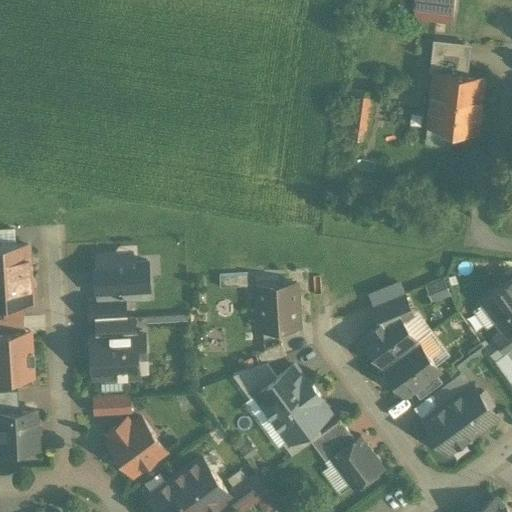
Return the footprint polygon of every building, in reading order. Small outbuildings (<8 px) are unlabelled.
[(414,0),(414,8),(452,12),(453,0),(414,0)] [(462,41),(432,38),(429,70),(433,71),(433,68),(451,70),(452,57),(460,58),(462,41)] [(451,70),(433,68),(433,71),(427,125),(477,131),(483,74),(451,70)] [(373,91),(353,88),(347,133),(367,135),(373,91)] [(366,140),(346,137),(344,150),(364,153),(366,140)] [(27,243),(0,244),(0,272),(29,271),(27,243)] [(125,298),(149,297),(147,259),(115,261),(115,252),(94,253),(96,296),(96,300),(125,298)] [(29,271),(0,272),(0,300),(30,299),(29,271)] [(246,272),(218,274),(219,286),(247,284),(246,272)] [(432,298),(450,291),(444,274),(426,281),(432,298)] [(511,277),(484,298),(483,299),(483,300),(484,300),(504,327),(506,331),(511,326),(511,277)] [(296,281),(256,283),(258,327),(298,325),(296,281)] [(403,291),(373,304),(379,320),(395,309),(401,317),(410,309),(403,291)] [(97,316),(126,315),(125,298),(96,300),(96,296),(88,296),(89,316),(97,316)] [(23,315),(23,300),(3,301),(3,315),(23,315)] [(379,320),(361,334),(383,364),(417,339),(401,317),(395,309),(379,320)] [(126,315),(97,316),(98,333),(133,332),(132,314),(126,315)] [(22,316),(2,317),(3,330),(23,329),(22,316)] [(511,326),(506,331),(504,327),(493,335),(506,352),(507,350),(511,346),(511,326)] [(3,330),(0,330),(0,376),(32,375),(31,361),(33,360),(33,349),(25,350),(24,329),(23,329),(3,330)] [(98,333),(91,334),(93,375),(93,376),(94,376),(94,375),(118,373),(118,375),(137,374),(136,354),(144,354),(143,331),(133,332),(98,333)] [(417,339),(383,364),(404,393),(412,387),(434,370),(438,368),(417,339)] [(280,342),(254,352),(258,363),(266,360),(284,353),(280,342)] [(258,363),(232,373),(249,396),(256,391),(255,390),(276,375),(266,360),(258,363)] [(276,375),(255,390),(256,391),(273,415),(313,385),(307,376),(303,379),(292,363),(276,375)] [(434,370),(412,387),(419,397),(441,380),(434,370)] [(472,382),(423,418),(447,451),(496,415),(488,404),(492,401),(483,390),(479,392),(472,382)] [(313,385),(273,415),(289,437),(290,438),(313,421),(327,411),(316,396),(319,394),(313,385)] [(0,410),(19,410),(17,388),(0,388),(0,410)] [(128,390),(94,392),(95,412),(129,410),(128,390)] [(19,410),(0,410),(0,448),(37,447),(36,433),(38,431),(38,424),(35,422),(35,409),(19,410)] [(141,415),(130,423),(125,416),(108,429),(118,443),(113,446),(132,471),(164,447),(141,415)] [(320,432),(310,439),(325,459),(330,455),(354,437),(339,418),(320,432)] [(313,421),(290,438),(289,437),(283,442),(291,453),(310,439),(320,432),(313,421)] [(383,465),(359,433),(354,437),(330,455),(354,487),(383,465)] [(201,454),(148,494),(161,511),(203,511),(228,494),(230,493),(228,490),(201,454)] [(256,491),(245,477),(228,490),(230,493),(228,494),(237,505),(256,491)] [(493,497),(472,511),(509,511),(504,505),(502,507),(495,498),(494,496),(493,497)]
